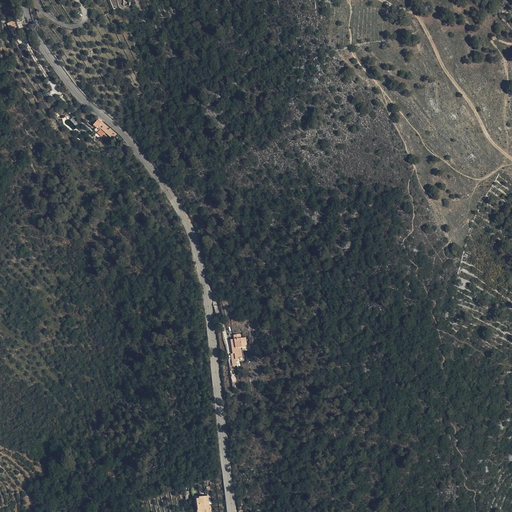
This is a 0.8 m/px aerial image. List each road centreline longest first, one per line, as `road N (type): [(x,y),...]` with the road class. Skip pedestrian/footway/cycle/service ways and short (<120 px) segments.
road 1 (tertiary): [(23,0),(54,66),(135,147),(194,242),(232,511)]
road 2 (track): [(511,159),(490,139),(420,19),(382,0)]
